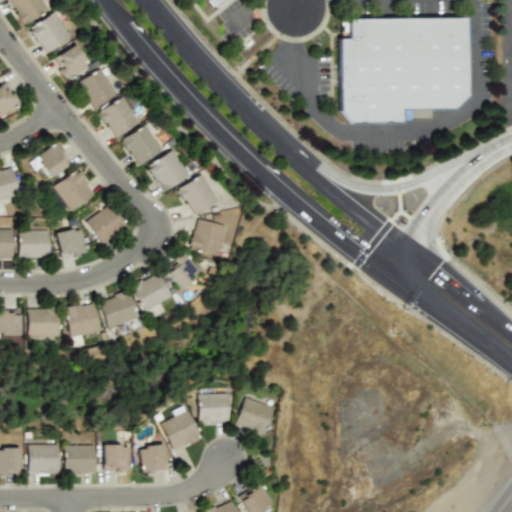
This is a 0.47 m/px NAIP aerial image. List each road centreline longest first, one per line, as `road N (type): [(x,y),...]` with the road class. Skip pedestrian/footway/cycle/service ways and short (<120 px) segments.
road 1 (residential): [(68,499),(0,500),(48,285),(109,270),(155,231),(0,37)]
road 2 (secondary): [(93,0),(153,74),(280,202),(343,254),(400,261)]
road 3 (secondary): [(319,171),(162,0)]
road 4 (secondary): [(500,147),(391,189),(358,187),(319,171)]
road 5 (residential): [(68,499),(178,495),(210,479),(225,460)]
road 6 (secondary): [(400,261),(466,176),(511,141)]
road 7 (secondary): [(511,352),(400,261)]
road 8 (secondary): [(400,261),(373,216),(319,171)]
